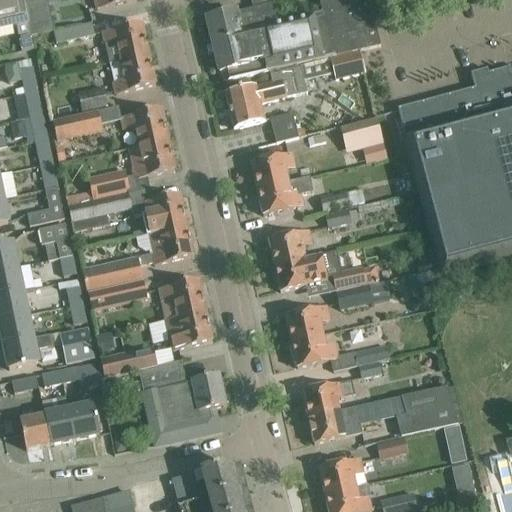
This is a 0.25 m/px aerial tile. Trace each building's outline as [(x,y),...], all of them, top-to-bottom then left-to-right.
[(0,0),(0,31),(29,26),(23,0),(0,0)] [(55,33),(47,0),(23,0),(29,26),(32,38),(55,33)] [(135,0),(94,0),(97,11),(136,3),(135,0)] [(381,48),(368,0),(358,0),(318,0),(323,18),(288,27),(282,4),(272,6),(237,14),(237,12),(207,20),(220,74),(221,74),(224,84),(251,77),(252,78),(269,74),(302,67),(326,61),(326,60),(358,52),(358,53),(381,48)] [(95,39),(93,26),(54,34),(57,47),(95,39)] [(106,47),(110,66),(149,58),(141,26),(122,30),(102,35),(105,47),(106,47)] [(33,43),(20,46),(22,54),(35,51),(33,43)] [(331,62),(336,82),(364,75),(359,54),(331,62)] [(149,58),(110,66),(114,85),(116,97),(136,93),(155,88),(149,58)] [(269,74),(272,85),(256,89),(256,88),(242,92),(242,90),(239,90),(239,92),(225,96),(234,131),(255,126),(265,124),(261,107),(287,100),(308,95),(306,85),(302,67),(269,74)] [(21,71),(24,90),(38,88),(34,69),(21,71)] [(511,73),(511,69),(474,79),(477,90),(397,111),(442,278),(511,259),(511,73)] [(79,96),(83,113),(108,108),(104,91),(79,96)] [(43,117),(38,95),(36,95),(25,97),(30,120),(31,120),(43,117)] [(136,130),(141,148),(167,142),(161,112),(141,116),(122,121),(124,133),(136,130)] [(31,120),(24,121),(29,146),(36,144),(49,141),(44,117),(31,120)] [(55,127),(58,143),(102,133),(98,117),(55,127)] [(273,142),(293,140),(290,117),(270,119),(273,142)] [(377,120),(355,126),(341,129),(348,155),(363,151),(367,166),(388,161),(377,120)] [(0,152),(9,150),(6,138),(0,139),(0,152)] [(49,141),(36,144),(41,169),(54,166),(49,141)] [(167,142),(141,148),(128,151),(137,183),(155,178),(174,174),(167,142)] [(57,150),(60,164),(66,162),(63,148),(57,150)] [(252,165),(258,191),(288,185),(285,173),(295,171),(292,156),(252,165)] [(59,190),(54,166),(41,169),(46,193),(59,190)] [(93,193),(95,203),(131,195),(125,173),(90,180),(93,193)] [(288,185),(258,191),(263,218),(283,213),(303,209),(301,198),(313,196),(310,180),(288,185)] [(65,222),(59,190),(46,193),(50,212),(27,217),(30,230),(65,222)] [(351,208),(365,205),(362,191),(347,195),(347,197),(320,203),(323,215),(351,209),(351,208)] [(67,199),(69,208),(95,203),(93,193),(67,199)] [(129,196),(69,210),(75,235),(110,227),(108,218),(132,212),(129,196)] [(160,201),(141,206),(147,237),(187,229),(180,197),(160,201)] [(3,202),(0,202),(0,227),(8,226),(3,202)] [(360,223),(357,212),(350,214),(349,212),(325,218),(328,231),(360,223)] [(66,226),(39,232),(42,248),(46,247),(49,264),(61,261),(73,259),(66,226)] [(147,237),(137,239),(139,248),(146,253),(150,252),(151,256),(83,271),(88,294),(143,281),(141,268),(154,265),(155,268),(193,259),(187,229),(147,237)] [(269,241),(275,269),(306,262),(303,250),(312,248),(308,232),(269,241)] [(0,247),(0,273),(17,269),(12,245),(0,247)] [(327,284),(325,274),(340,270),(337,254),(306,262),(275,269),(280,294),(327,284)] [(78,277),(74,258),(73,259),(61,261),(65,279),(78,277)] [(17,269),(0,273),(0,298),(22,293),(22,292),(43,288),(41,281),(34,282),(30,267),(17,269)] [(364,270),(332,277),(336,293),(368,286),(364,270)] [(144,284),(89,296),(93,314),(148,302),(144,284)] [(175,301),(179,320),(206,314),(199,284),(160,293),(162,304),(175,301)] [(379,284),(369,287),(372,300),(382,298),(379,284)] [(372,300),(369,287),(336,295),(341,313),(374,306),(372,300)] [(71,308),(84,305),(80,288),(68,290),(71,308)] [(0,298),(0,323),(28,318),(22,293),(0,298)] [(425,298),(413,301),(416,313),(428,310),(425,298)] [(84,305),(71,308),(75,327),(87,325),(84,305)] [(286,317),(292,344),(323,337),(320,325),(329,323),(326,309),(286,317)] [(179,320),(149,327),(153,347),(171,343),(174,354),(212,345),(206,314),(179,320)] [(0,323),(0,328),(4,348),(33,342),(28,318),(0,323)] [(348,332),(352,347),(385,339),(382,325),(348,332)] [(95,361),(89,330),(61,336),(67,366),(95,361)] [(96,338),(100,351),(113,348),(110,335),(96,338)] [(323,337),(292,344),(297,370),(337,361),(334,348),(325,349),(323,337)] [(33,342),(4,348),(9,372),(38,366),(35,352),(50,349),(51,340),(50,338),(33,342)] [(390,360),(387,349),(355,356),(357,367),(390,360)] [(102,364),(105,380),(138,373),(156,368),(152,352),(102,363),(102,364)] [(183,363),(156,368),(138,373),(155,448),(219,434),(215,416),(211,417),(210,411),(226,408),(219,376),(191,382),(192,383),(186,385),(181,365),(183,364),(183,363)] [(78,369),(80,382),(82,391),(101,388),(100,381),(105,380),(102,364),(78,369)] [(359,369),(362,381),(383,377),(380,365),(359,369)] [(78,369),(60,373),(63,385),(80,382),(78,369)] [(63,385),(60,373),(42,376),(45,389),(63,385)] [(34,392),(31,379),(13,383),(16,395),(34,392)] [(337,402),(355,397),(352,383),(303,394),(309,420),(340,413),(337,402)] [(340,413),(309,420),(315,446),(334,442),(354,438),(363,436),(361,427),(397,419),(408,417),(412,437),(459,427),(449,389),(404,399),(340,413)] [(93,408),(69,413),(75,442),(99,437),(93,408)] [(69,413),(45,418),(51,447),(75,442),(69,413)] [(51,447),(45,418),(20,423),(26,453),(51,447)] [(448,445),(463,441),(460,428),(445,431),(448,445)] [(378,447),(382,462),(409,456),(406,441),(378,447)] [(320,470),(326,496),(357,489),(354,478),(363,476),(360,461),(320,470)] [(231,466),(201,474),(208,500),(238,492),(231,466)] [(179,508),(208,500),(201,474),(172,482),(179,508)] [(474,484),(457,487),(461,505),(478,501),(474,484)] [(357,489),(326,496),(329,511),(371,511),(368,499),(360,501),(357,489)] [(179,508),(179,511),(242,511),(238,492),(208,500),(179,508)] [(128,494),(102,500),(105,511),(117,511),(132,509),(128,494)] [(418,511),(415,496),(381,504),(383,511),(418,511)] [(105,511),(102,500),(71,509),(72,511),(105,511)]
